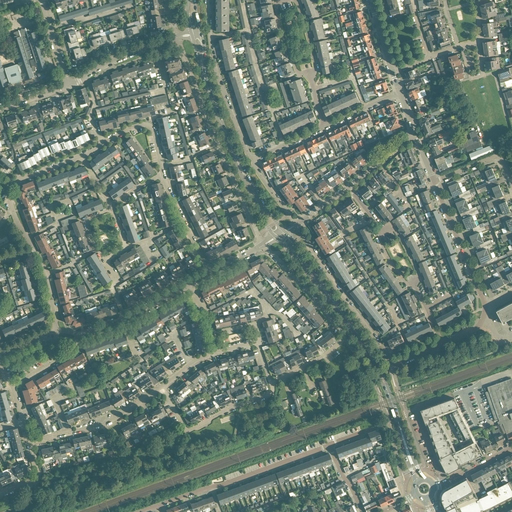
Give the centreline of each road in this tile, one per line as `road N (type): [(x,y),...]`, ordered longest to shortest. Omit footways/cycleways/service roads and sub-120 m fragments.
road 1 (residential): [(177,37),(263,244)]
road 2 (residential): [(441,344),(389,361),(295,224)]
road 3 (residential): [(158,505),(329,444)]
road 4 (residential): [(162,385),(188,431),(270,394),(270,381)]
road 5 (residential): [(28,442),(108,422),(162,385)]
road 6 (residential): [(484,307),(436,182)]
road 7 (residential): [(443,481),(414,406),(460,391)]
road 8 (residential): [(250,159),(210,37)]
road 9 (residential): [(263,244),(344,338)]
road 10 (residential): [(162,174),(145,124),(82,156)]
road 11 (secondary): [(223,128),(275,237)]
road 12 (secondary): [(284,231),(223,128)]
